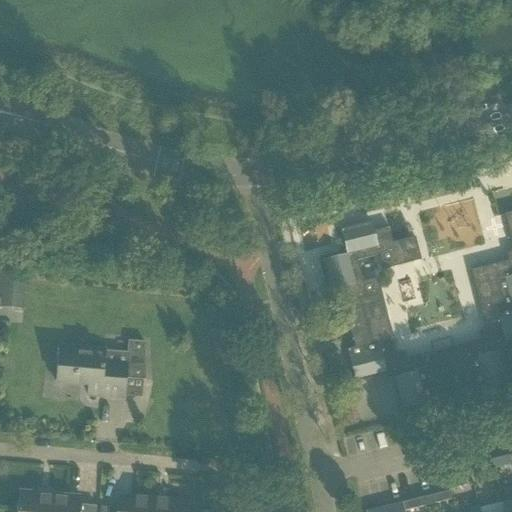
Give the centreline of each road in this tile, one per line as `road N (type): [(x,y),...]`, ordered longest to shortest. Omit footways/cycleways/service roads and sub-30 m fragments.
road 1 (residential): [(327,511),(258,175)]
road 2 (tertiary): [(258,175),(511,118)]
road 3 (tertiary): [(21,117),(178,167),(258,175)]
road 4 (residential): [(198,468),(0,451)]
